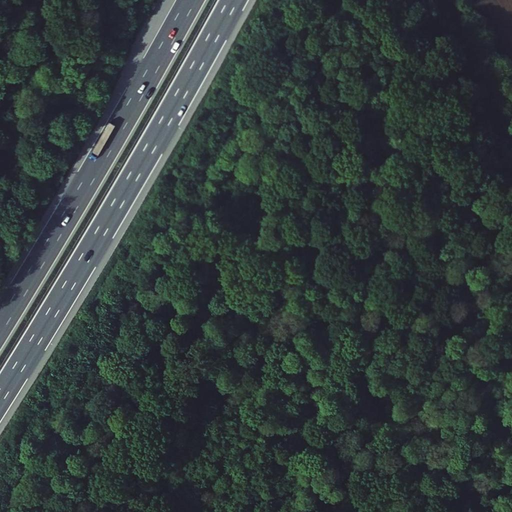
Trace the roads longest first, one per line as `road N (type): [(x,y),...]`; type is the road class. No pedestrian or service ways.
road 1 (motorway): [(0,397),(233,0)]
road 2 (motorway): [(191,0),(0,327)]
